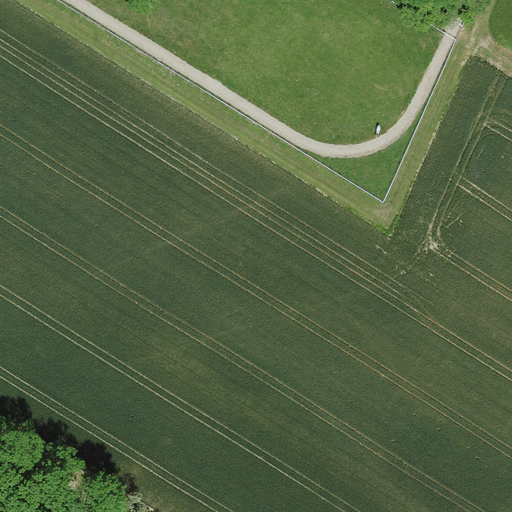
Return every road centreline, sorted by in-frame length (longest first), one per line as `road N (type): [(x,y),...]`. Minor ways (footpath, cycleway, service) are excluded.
road 1 (unknown): [(75,0),(293,136),(334,150),(378,144),(402,125),(466,0)]
road 2 (track): [(0,446),(104,511)]
